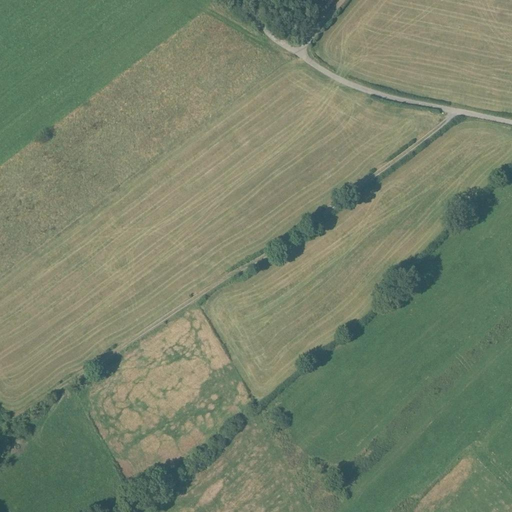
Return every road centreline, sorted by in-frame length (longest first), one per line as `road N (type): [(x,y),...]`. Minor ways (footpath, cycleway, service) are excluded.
road 1 (track): [(457,110),(278,249),(10,419)]
road 2 (track): [(511,121),(322,73),(263,33),(236,0)]
